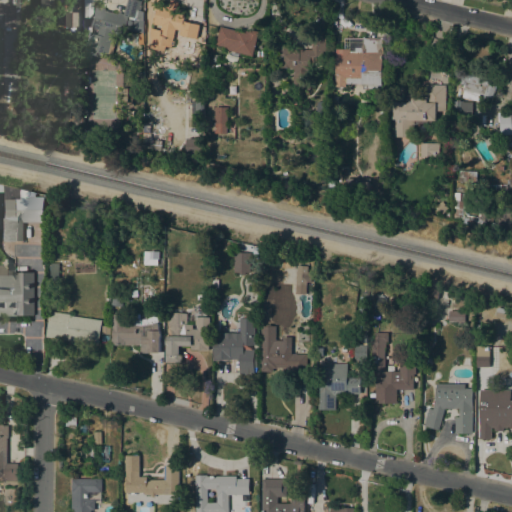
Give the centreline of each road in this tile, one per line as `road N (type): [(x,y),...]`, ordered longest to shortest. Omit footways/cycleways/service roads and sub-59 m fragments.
road 1 (tertiary): [(511,496),(0,373)]
road 2 (residential): [(42,511),(44,384)]
road 3 (residential): [(511,27),(394,0)]
